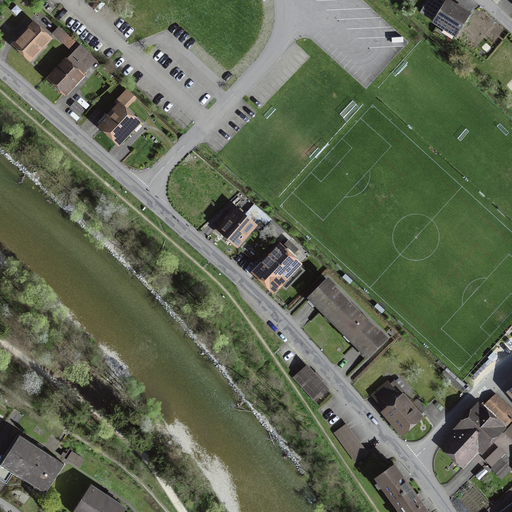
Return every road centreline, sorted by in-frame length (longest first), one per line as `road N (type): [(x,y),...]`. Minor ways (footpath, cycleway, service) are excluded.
road 1 (residential): [(140,194),(239,279),(410,462)]
road 2 (track): [(0,336),(144,456),(184,511)]
road 3 (residential): [(140,194),(267,63),(283,31),(282,0)]
road 4 (residential): [(0,69),(140,194)]
road 5 (residential): [(410,462),(511,365)]
